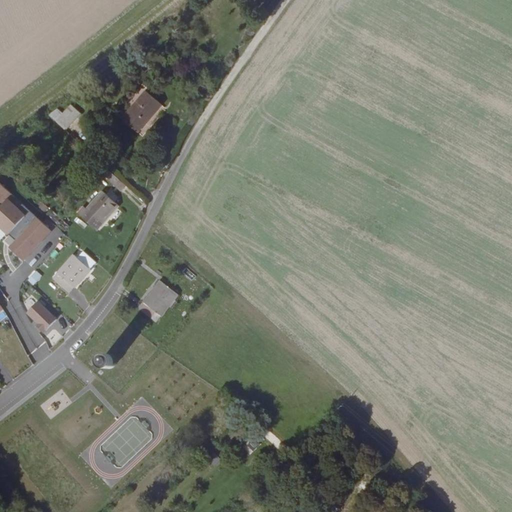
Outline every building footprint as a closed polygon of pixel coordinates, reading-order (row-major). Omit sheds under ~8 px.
[(138,132),(162,104),(146,91),(122,119),(138,132)] [(61,114),(55,121),(65,129),(80,113),(70,104),(61,114)] [(61,114),(56,109),(49,116),(55,121),(61,114)] [(121,191),(126,185),(101,163),(96,169),(121,191)] [(0,183),(0,241),(24,261),(51,230),(10,196),(12,193),(0,183)] [(103,191),(81,216),(97,230),(119,206),(103,191)] [(39,254),(35,250),(25,261),(34,269),(44,258),(39,254)] [(75,255),(53,279),(69,293),(91,269),(75,255)] [(34,285),(42,276),(36,270),(27,280),(34,285)] [(16,287),(25,280),(19,273),(11,280),(16,287)] [(160,317),(166,320),(180,296),(162,286),(144,316),(157,323),(160,317)] [(43,336),(52,344),(71,325),(61,315),(57,319),(38,299),(24,313),(45,334),(43,336)] [(162,327),(166,320),(160,317),(157,323),(162,327)] [(96,362),(111,368),(115,360),(99,354),(96,362)] [(199,436),(192,443),(197,448),(204,441),(199,436)] [(207,460),(216,466),(222,458),(212,452),(207,460)]
